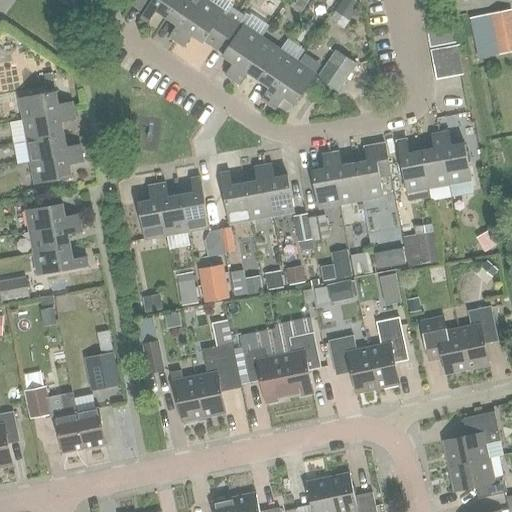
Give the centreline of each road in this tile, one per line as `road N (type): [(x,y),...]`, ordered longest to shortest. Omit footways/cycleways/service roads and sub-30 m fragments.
road 1 (residential): [(404,0),(422,93),(410,117),(300,137),(266,129),(73,0)]
road 2 (residential): [(53,497),(354,431),(389,436)]
road 3 (residential): [(389,436),(415,413),(505,392)]
